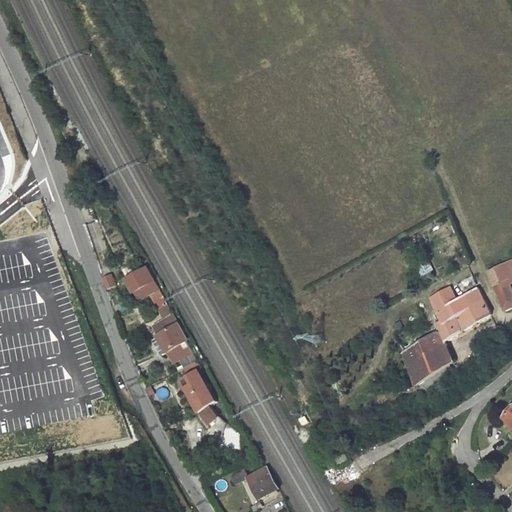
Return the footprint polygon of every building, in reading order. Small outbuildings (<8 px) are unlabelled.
[(73,123),(62,129),(67,140),(78,134),(73,123)] [(511,260),(490,271),(489,271),(495,286),(497,285),(508,311),(511,308),(511,283),(510,279),(511,278),(511,260)] [(150,267),(129,279),(137,292),(157,281),(150,267)] [(421,385),(424,390),(450,373),(447,368),(456,362),(447,342),(492,315),(485,300),(488,292),(482,280),(465,289),(468,295),(455,302),(448,289),(433,298),(445,324),(443,325),(444,329),(405,352),(419,386),(421,385)] [(196,351),(157,281),(137,292),(139,295),(150,289),(166,320),(155,326),(161,337),(154,341),(162,355),(169,352),(175,363),(196,351)] [(198,361),(185,367),(187,371),(201,365),(198,361)] [(87,367),(67,367),(67,396),(88,396),(87,367)] [(202,370),(185,380),(190,389),(202,411),(206,418),(211,426),(221,418),(215,406),(220,401),(202,370)] [(190,389),(185,380),(179,383),(184,392),(190,389)] [(240,434),(219,435),(219,450),(241,449),(240,434)] [(283,487),(272,468),(252,478),(263,499),(283,487)] [(248,471),(235,477),(237,482),(251,476),(248,471)] [(148,511),(150,510),(105,482),(92,502),(107,511),(148,511)] [(254,507),(256,511),(266,507),(264,503),(254,507)]
